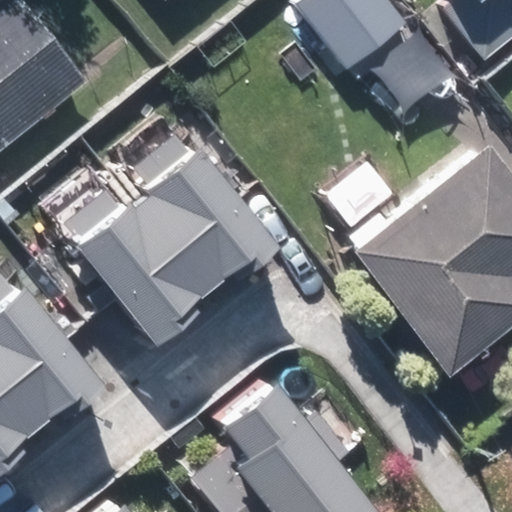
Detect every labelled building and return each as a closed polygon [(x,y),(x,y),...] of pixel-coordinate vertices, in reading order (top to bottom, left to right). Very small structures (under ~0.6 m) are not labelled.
[(13,0),(0,0),(0,133),(73,73),(13,0)] [(303,0),(295,7),(349,73),(403,30),(379,0),(303,0)] [(511,31),(511,0),(435,0),(481,56),(511,31)] [(330,239),(428,365),(511,299),(511,288),(495,267),(511,253),(511,193),(466,135),(330,239)] [(205,151),(81,246),(157,345),(200,313),(198,310),(239,278),(241,281),(281,251),(205,151)] [(9,270),(0,277),(0,476),(28,454),(18,443),(97,380),(9,270)] [(374,511),(279,387),(224,429),(235,444),(192,477),(218,511),(374,511)]
